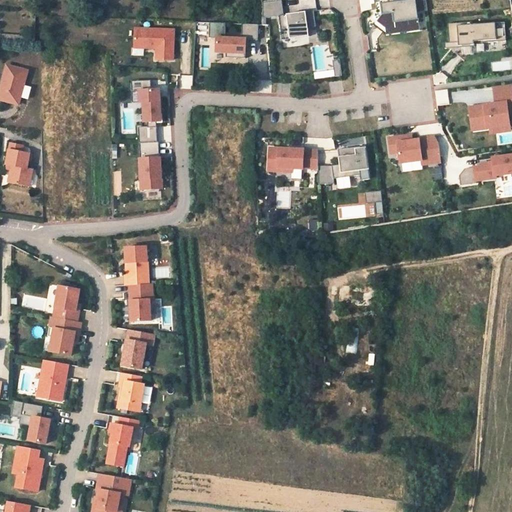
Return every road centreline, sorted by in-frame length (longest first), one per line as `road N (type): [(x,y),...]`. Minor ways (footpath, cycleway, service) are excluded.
road 1 (residential): [(10,232),(171,220),(184,207),(179,115),(196,99),(362,99)]
road 2 (residential): [(10,232),(77,264),(100,286),(102,337),(62,511)]
road 3 (track): [(511,250),(499,257),(469,511)]
road 4 (track): [(315,282),(505,251)]
